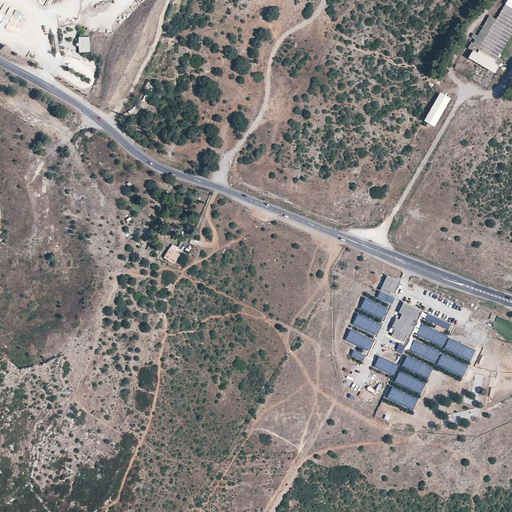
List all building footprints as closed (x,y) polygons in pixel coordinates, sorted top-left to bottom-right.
[(511,0),(507,0),(505,4),(496,19),(488,15),(477,35),(473,33),(470,38),(471,38),(474,40),(472,42),(471,41),(467,48),(472,51),(468,58),(494,74),(502,59),(500,58),(501,55),(500,54),(511,33),(511,0)] [(18,25),(22,13),(14,10),(7,30),(13,32),(16,24),(18,25)] [(89,36),(78,37),(78,45),(79,52),(90,52),(89,36)] [(501,54),(511,60),(511,53),(505,49),(504,50),(501,54)] [(423,121),(434,126),(450,99),(440,93),(423,121)] [(174,264),(176,260),(180,254),(177,252),(170,248),(164,258),(174,264)] [(385,275),(379,291),(387,295),(389,291),(394,293),(399,281),(385,275)] [(388,308),(365,298),(360,309),(383,319),(388,308)] [(320,316),(327,304),(323,302),(316,314),(320,316)] [(421,311),(403,303),(398,313),(402,314),(399,321),(395,319),(390,329),(394,330),(392,335),(403,341),(406,336),(409,338),(414,327),(410,326),(413,320),(417,321),(421,311)] [(446,334),(451,324),(428,313),(424,320),(436,325),(435,328),(446,334)] [(380,324),(357,314),(353,325),(376,335),(380,324)] [(448,336),(422,325),(417,335),(443,347),(448,336)] [(373,340),(350,330),(345,341),(368,351),(373,340)] [(475,350),(449,339),(445,349),(471,360),(475,350)] [(441,352),(414,341),(410,351),(436,363),(441,352)] [(399,343),(396,351),(402,354),(405,346),(399,343)] [(366,356),(354,350),(351,355),(363,361),(366,356)] [(468,366),(442,354),(437,365),(463,377),(468,366)] [(398,365),(378,356),(373,367),(394,375),(398,365)] [(433,368),(407,356),(402,366),(429,378),(433,368)] [(426,383),(399,372),(395,382),(421,394),(426,383)] [(418,399),(392,387),(387,398),(413,410),(418,399)] [(358,397),(371,402),(375,394),(361,388),(358,397)] [(474,403),(474,395),(461,394),(461,402),(474,403)] [(442,424),(453,424),(453,415),(441,416),(442,424)] [(194,508),(199,510),(207,498),(206,497),(202,495),(194,508)]
